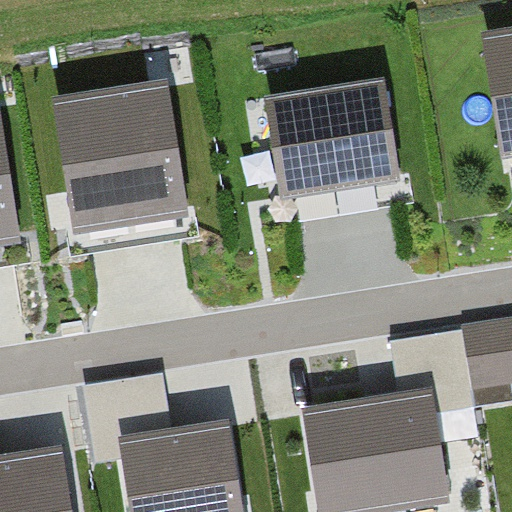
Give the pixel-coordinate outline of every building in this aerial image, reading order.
[(511,37),(489,41),(508,156),(511,155),(511,37)] [(383,86),(273,103),(288,195),(397,178),(383,86)] [(160,90),(61,108),(82,227),(181,209),(160,90)] [(0,164),(0,237),(12,236),(0,164)] [(511,323),(465,331),(476,406),(511,400),(511,323)] [(174,433),(165,374),(88,386),(100,457),(131,452),(140,511),(240,511),(227,425),(174,433)] [(432,395),(309,414),(324,511),(349,511),(447,497),(432,395)] [(0,511),(67,511),(58,453),(0,461),(0,511)]
